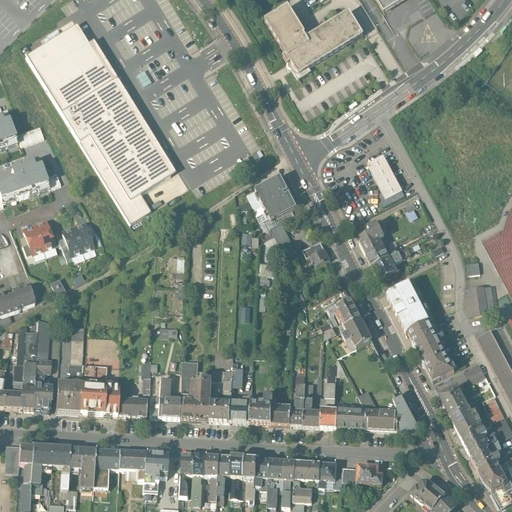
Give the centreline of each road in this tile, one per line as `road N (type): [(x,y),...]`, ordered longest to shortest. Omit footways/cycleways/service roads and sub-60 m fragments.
road 1 (residential): [(441,451),(400,456),(0,436)]
road 2 (tertiary): [(298,164),(441,451)]
road 3 (tertiary): [(205,0),(298,164)]
road 4 (residential): [(511,416),(464,327),(448,243)]
road 5 (tertiary): [(377,110),(447,57),(501,0)]
road 6 (residential): [(377,110),(448,243)]
